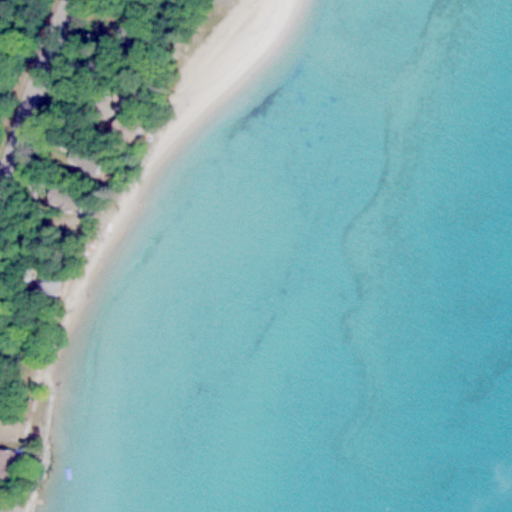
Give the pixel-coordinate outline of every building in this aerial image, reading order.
[(150,29),(122,18),(115,36),(142,47),(150,29)] [(108,132),(126,143),(153,99),(121,80),(110,98),(123,106),(108,132)] [(64,160),(93,176),(103,157),(74,141),(64,160)] [(73,216),(82,196),(51,182),(42,201),(73,216)] [(50,291),(55,275),(40,270),(35,286),(50,291)] [(0,436),(14,441),(23,415),(0,407),(0,436)] [(0,477),(12,480),(17,452),(0,449),(0,477)]
